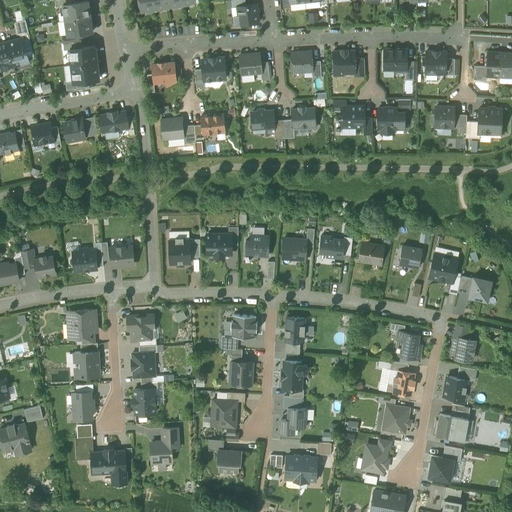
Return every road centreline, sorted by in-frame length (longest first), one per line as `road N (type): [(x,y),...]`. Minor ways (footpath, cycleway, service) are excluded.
road 1 (residential): [(270,294),(441,318),(411,476)]
road 2 (residential): [(153,287),(137,88)]
road 3 (residential): [(0,115),(137,88)]
road 4 (residential): [(267,431),(270,294)]
road 5 (residential): [(110,288),(110,420)]
